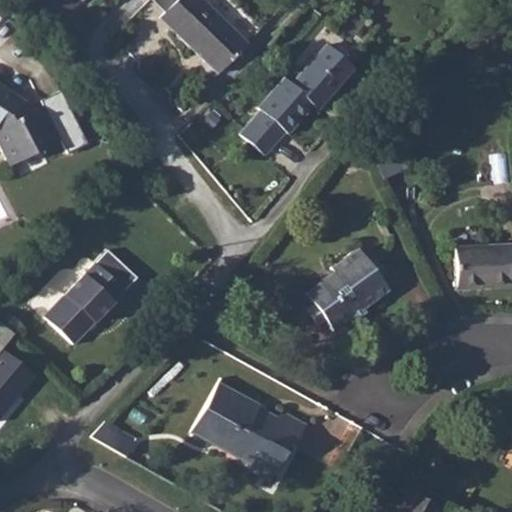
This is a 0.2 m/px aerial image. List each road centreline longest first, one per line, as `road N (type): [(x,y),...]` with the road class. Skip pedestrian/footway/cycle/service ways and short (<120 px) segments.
road 1 (residential): [(115,75),(244,256),(113,403),(45,466)]
road 2 (unknown): [(355,122),(260,227),(244,256)]
road 3 (residential): [(364,397),(461,344),(511,341)]
